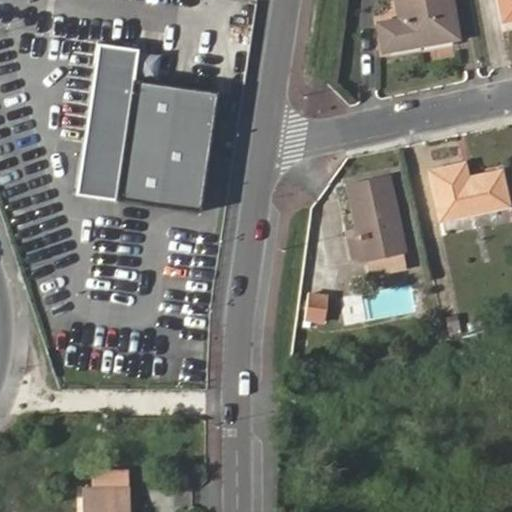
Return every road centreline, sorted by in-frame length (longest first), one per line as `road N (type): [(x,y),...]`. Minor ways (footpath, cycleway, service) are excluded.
road 1 (tertiary): [(266,150),(246,285),(240,511)]
road 2 (residential): [(511,97),(266,150)]
road 3 (tertiary): [(289,0),(266,150)]
